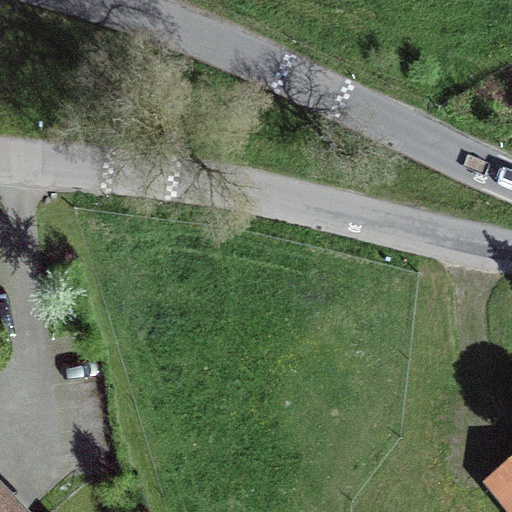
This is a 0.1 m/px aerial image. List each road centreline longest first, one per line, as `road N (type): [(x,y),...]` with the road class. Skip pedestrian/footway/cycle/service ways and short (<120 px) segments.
road 1 (tertiary): [(0,174),(137,180),(511,255)]
road 2 (tertiary): [(511,181),(235,53),(131,13),(64,0)]
